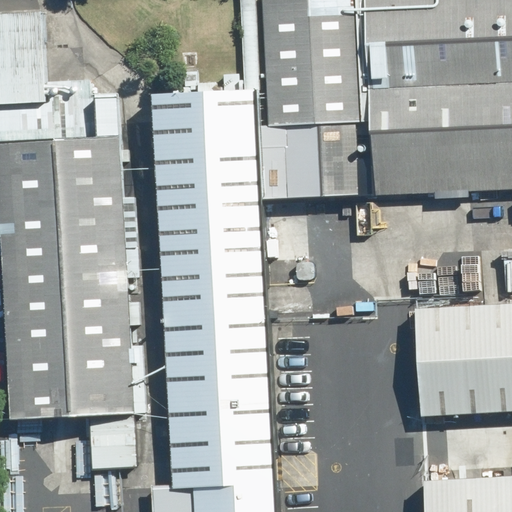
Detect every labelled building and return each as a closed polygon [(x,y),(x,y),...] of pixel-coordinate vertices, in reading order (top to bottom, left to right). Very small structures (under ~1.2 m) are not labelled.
[(354,0),(263,0),(274,197),(366,192),(354,0)] [(511,0),(364,0),(376,198),(511,190),(511,0)] [(44,11),(0,13),(0,103),(49,100),(44,11)] [(283,511),(259,89),(154,94),(176,485),(150,486),(150,511),(283,511)] [(120,129),(0,135),(0,213),(12,418),(136,411),(120,129)] [(357,219),(275,221),(276,279),(359,277),(357,219)] [(511,301),(417,308),(424,419),(511,413),(511,301)] [(511,511),(511,475),(426,479),(427,511),(511,511)]
